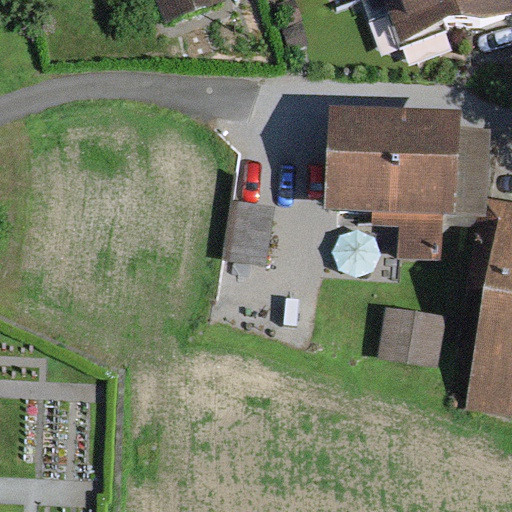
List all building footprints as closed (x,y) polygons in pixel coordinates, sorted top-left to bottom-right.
[(152,0),(164,29),(223,6),(220,0),(152,0)] [(358,0),(363,13),(385,6),(402,0),(358,0)] [(403,56),(452,38),(487,35),(511,26),(511,0),(402,0),(385,6),(403,56)] [(399,226),(398,258),(441,260),(443,221),(456,221),(456,216),(484,217),(488,134),(458,132),(459,119),(333,111),(328,212),(373,214),(372,224),(399,226)] [(464,411),(511,419),(511,199),(503,197),(464,411)] [(265,266),(274,205),(231,199),(223,260),(265,266)] [(439,370),(447,314),(386,306),(379,361),(439,370)]
